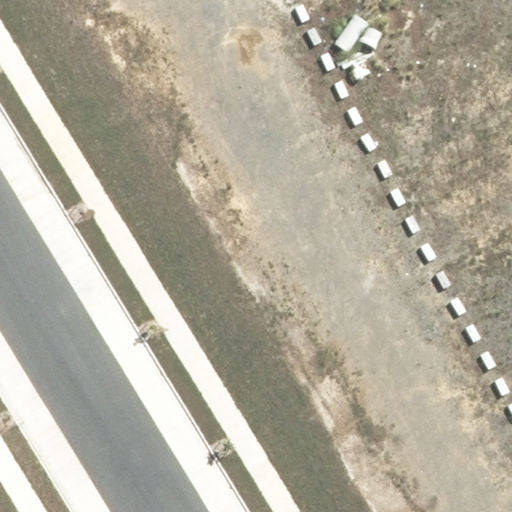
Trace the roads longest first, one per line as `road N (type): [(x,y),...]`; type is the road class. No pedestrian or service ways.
road 1 (unclassified): [(174,511),(0,228)]
road 2 (unclassified): [(54,0),(47,39),(0,113)]
